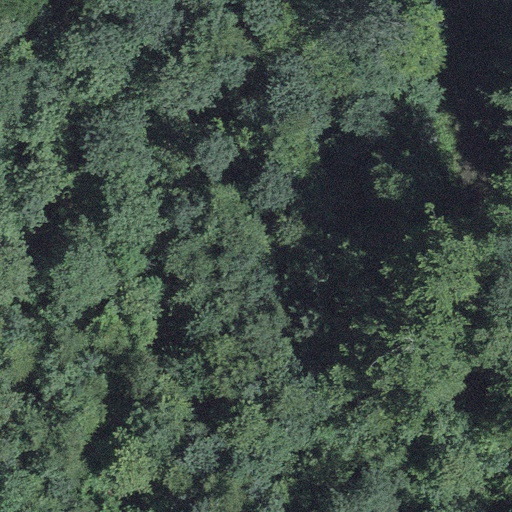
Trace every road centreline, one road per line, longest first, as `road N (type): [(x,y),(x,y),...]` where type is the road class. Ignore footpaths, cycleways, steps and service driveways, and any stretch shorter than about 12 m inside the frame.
road 1 (track): [(457,182),(332,0)]
road 2 (track): [(511,330),(457,182)]
